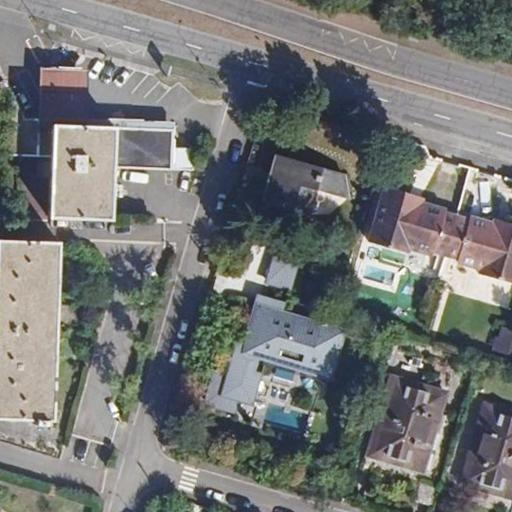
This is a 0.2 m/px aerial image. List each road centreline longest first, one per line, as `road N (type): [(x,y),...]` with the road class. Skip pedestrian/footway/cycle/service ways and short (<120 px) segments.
road 1 (residential): [(246,61),(219,119),(125,471)]
road 2 (primary): [(511,97),(200,0)]
road 3 (primary): [(246,61),(511,137)]
road 4 (primary): [(16,0),(246,61)]
road 5 (residential): [(265,511),(125,471)]
